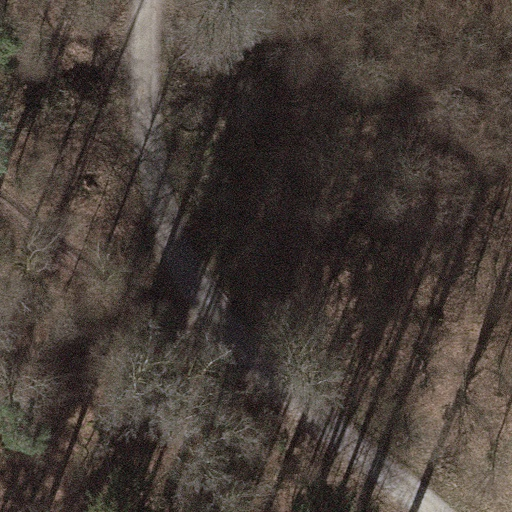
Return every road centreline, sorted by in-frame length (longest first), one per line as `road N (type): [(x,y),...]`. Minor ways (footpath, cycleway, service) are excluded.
road 1 (track): [(427,511),(220,337),(145,189),(152,0)]
road 2 (track): [(0,219),(127,310),(220,337)]
